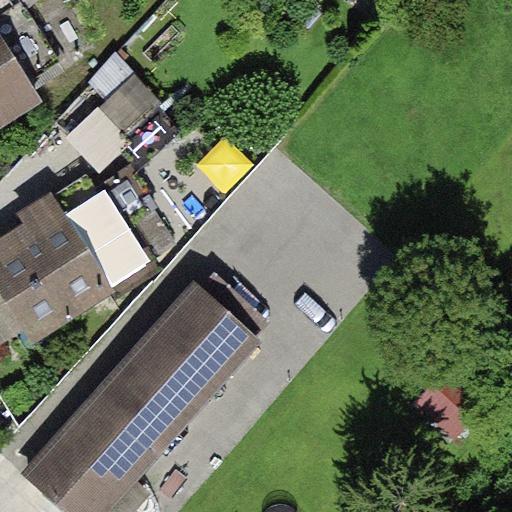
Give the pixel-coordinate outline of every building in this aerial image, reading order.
[(0,129),(40,104),(0,39),(0,129)] [(114,164),(171,91),(125,55),(69,128),(114,164)] [(233,134),(209,156),(233,184),(258,162),(233,134)] [(0,343),(23,329),(33,346),(159,270),(107,186),(63,213),(52,194),(20,214),(24,229),(0,243),(0,343)] [(201,288),(194,282),(21,477),(60,511),(114,511),(262,346),(257,342),(269,329),(210,277),(201,288)]
